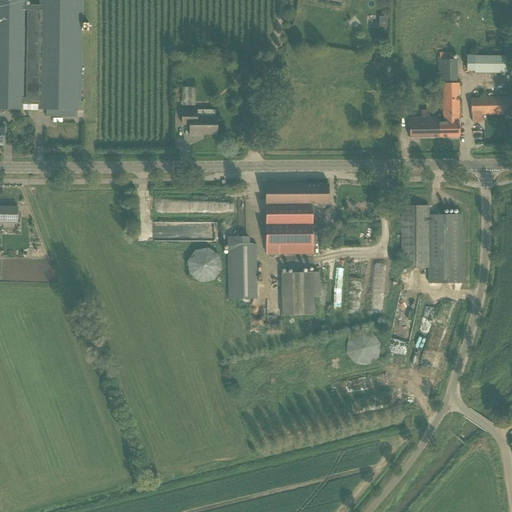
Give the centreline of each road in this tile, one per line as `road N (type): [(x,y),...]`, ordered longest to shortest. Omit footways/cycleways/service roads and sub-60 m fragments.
road 1 (tertiary): [(486,166),(0,166)]
road 2 (unclassified): [(450,407),(483,280),(486,166)]
road 3 (track): [(252,176),(287,0)]
road 4 (unclassified): [(371,511),(450,407)]
